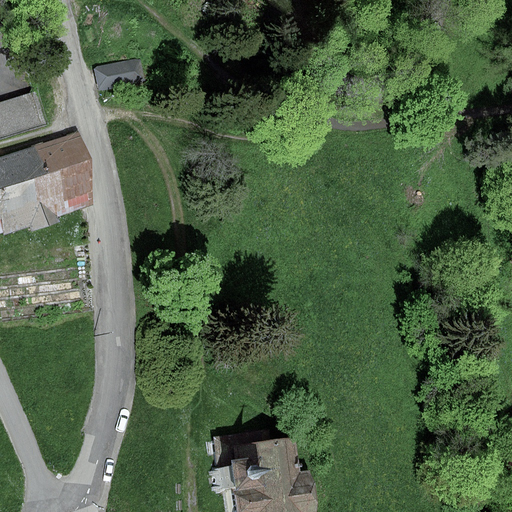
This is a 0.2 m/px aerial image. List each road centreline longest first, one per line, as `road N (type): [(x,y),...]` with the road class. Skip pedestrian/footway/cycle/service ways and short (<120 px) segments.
road 1 (residential): [(61,0),(101,177),(118,311),(112,408),(81,511)]
road 2 (residential): [(440,0),(414,66),(396,86),(364,95),(319,70),(288,0)]
road 3 (unclassified): [(0,389),(52,511)]
